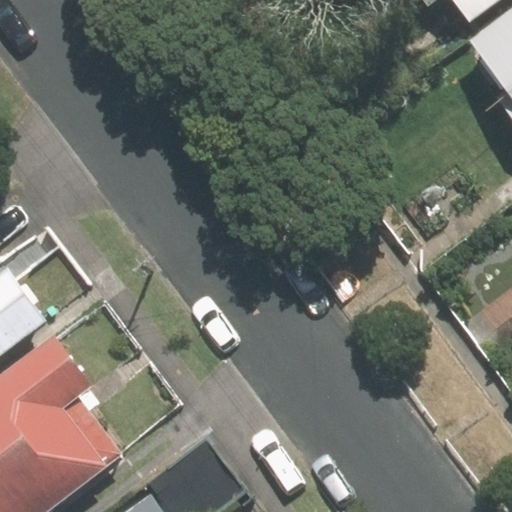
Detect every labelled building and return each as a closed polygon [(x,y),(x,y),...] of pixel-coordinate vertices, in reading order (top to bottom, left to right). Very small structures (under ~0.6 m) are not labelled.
[(511,0),(470,0),(486,21),(511,0)] [(511,27),(490,44),(511,73),(511,99),(509,102),(511,105),(511,27)] [(0,370),(69,325),(31,268),(9,283),(0,269),(0,370)] [(71,337),(0,389),(0,511),(70,511),(137,463),(92,402),(110,389),(71,337)] [(186,511),(175,494),(148,511),(186,511)]
